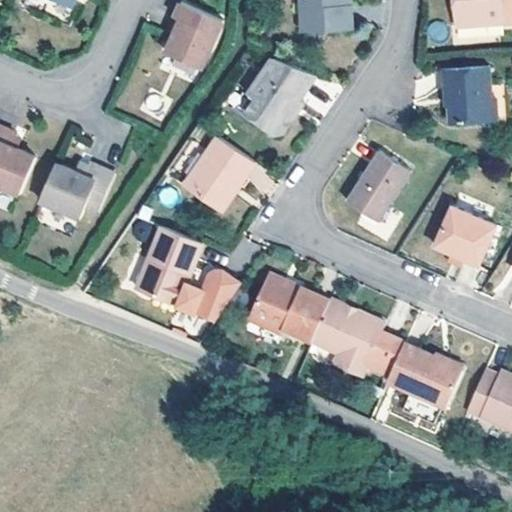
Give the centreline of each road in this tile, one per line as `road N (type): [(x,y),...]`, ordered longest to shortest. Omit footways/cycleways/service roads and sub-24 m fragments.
road 1 (unclassified): [(511,501),(321,407),(0,280)]
road 2 (residential): [(511,330),(318,241),(301,224),(305,181),(390,59),(405,0)]
road 3 (residential): [(0,71),(62,96),(83,91),(132,0)]
